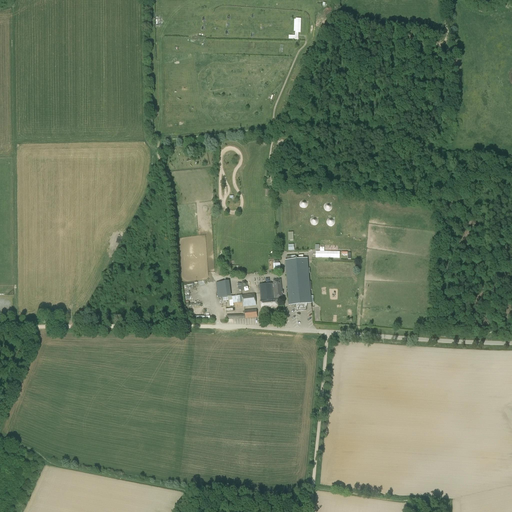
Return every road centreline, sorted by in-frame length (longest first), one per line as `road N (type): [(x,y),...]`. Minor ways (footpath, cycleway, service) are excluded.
road 1 (track): [(12,4),(16,325)]
road 2 (unclassified): [(289,330),(511,343)]
road 3 (track): [(82,325),(289,330)]
road 4 (track): [(82,325),(152,192),(159,156)]
road 5 (track): [(186,324),(173,193),(159,156)]
road 6 (track): [(327,332),(312,488)]
